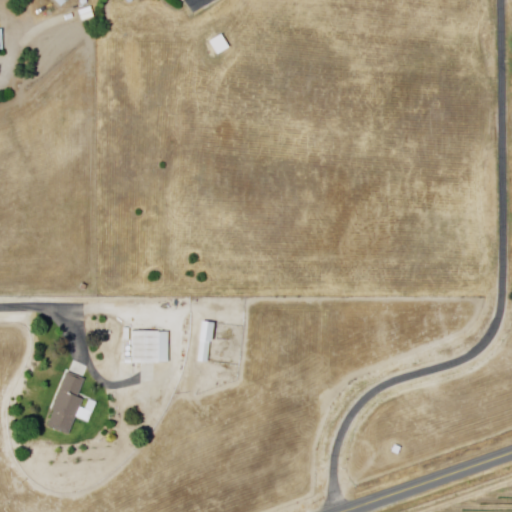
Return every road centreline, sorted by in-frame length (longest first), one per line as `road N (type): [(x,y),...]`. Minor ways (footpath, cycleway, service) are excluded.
road 1 (residential): [(336,511),(334,463),(355,413),(391,384),(475,356),(497,328),(502,0)]
road 2 (secondary): [(511,451),(336,511)]
